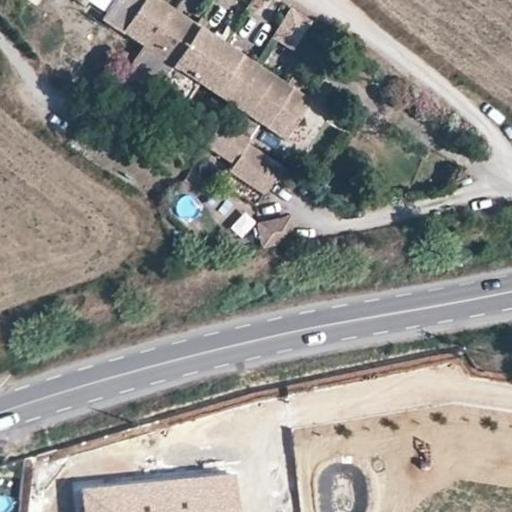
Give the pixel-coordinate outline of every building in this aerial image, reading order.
[(79,0),(86,5),(88,0),(116,0),(104,18),(124,33),(125,32),(145,46),(127,74),(146,87),(152,79),(164,87),(185,102),(198,82),(245,114),(232,133),(218,124),(204,144),(231,163),(226,169),(262,194),(268,185),(273,178),(280,167),(246,144),(260,123),(285,139),(305,109),(310,101),(297,92),(291,88),(287,85),(239,53),(203,29),(207,23),(201,18),(196,24),(181,14),(160,0),(79,0)] [(297,92),(302,85),(291,78),(287,85),(291,88),(297,92)] [(279,182),(286,172),(280,167),(273,178),(279,182)] [(281,261),(304,241),(290,225),(267,245),(281,261)] [(213,477),(84,489),(85,508),(85,511),(241,511),(238,475),(213,477)]
